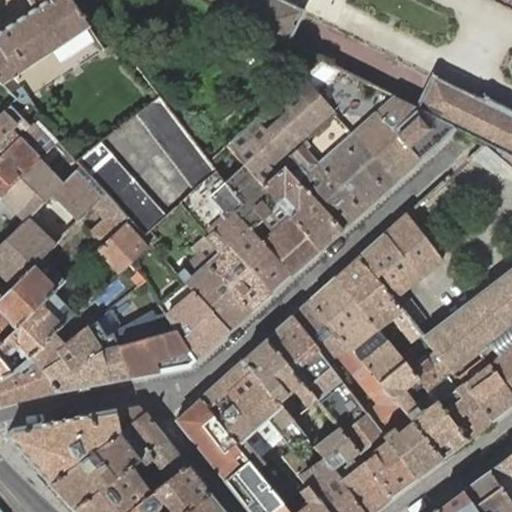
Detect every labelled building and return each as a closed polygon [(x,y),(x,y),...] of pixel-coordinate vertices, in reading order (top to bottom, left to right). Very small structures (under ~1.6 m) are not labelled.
[(28,0),(34,7),(23,15),(0,29),(0,82),(1,84),(88,27),(69,0),(28,0)] [(69,0),(88,27),(99,43),(108,37),(112,44),(118,41),(122,39),(117,32),(114,34),(91,0),(69,0)] [(196,0),(284,44),(303,10),(282,0),(196,0)] [(104,50),(112,44),(108,37),(99,43),(104,50)] [(312,56),(284,44),(278,56),(306,69),(312,56)] [(511,155),(511,110),(483,95),(481,99),(432,74),(416,108),(455,128),(484,142),(511,155)] [(337,112),(306,75),(227,146),(243,165),(261,186),(281,208),(292,221),(319,250),(330,240),(341,230),(367,207),(393,183),(419,160),(455,128),(416,108),(396,98),(377,114),(356,133),(322,163),(304,143),(337,112)] [(11,93),(23,104),(23,100),(25,103),(26,103),(26,104),(27,104),(27,105),(27,109),(35,117),(38,113),(38,110),(32,102),(30,98),(21,86),(11,93)] [(216,171),(208,161),(159,96),(135,114),(192,189),(180,202),(207,235),(213,230),(227,246),(270,293),(291,275),(264,245),(252,232),(234,213),(242,204),(226,185),(224,181),(216,171)] [(0,155),(1,155),(32,124),(24,115),(15,124),(2,112),(0,113),(0,155)] [(0,195),(1,197),(53,145),(32,124),(1,155),(0,155),(0,195)] [(487,364),(511,397),(511,155),(484,142),(481,145),(511,170),(511,267),(423,336),(423,337),(434,351),(451,371),(456,375),(464,369),(460,364),(474,353),(482,356),(487,364)] [(156,224),(165,216),(99,143),(75,161),(80,166),(105,193),(106,192),(117,205),(118,207),(129,220),(143,235),(149,230),(156,224)] [(44,201),(76,169),(53,145),(1,197),(1,198),(0,198),(0,245),(24,221),(44,201)] [(261,186),(243,165),(224,181),(226,185),(242,204),(234,213),(252,232),(281,208),(261,186)] [(94,204),(105,193),(80,166),(76,169),(44,201),(24,221),(0,245),(0,297),(1,296),(12,284),(39,258),(94,204)] [(125,224),(129,220),(118,207),(117,205),(106,192),(105,193),(94,204),(107,219),(92,234),(103,245),(125,224)] [(264,245),(292,221),(281,208),(252,232),(264,245)] [(405,213),(357,256),(391,298),(442,258),(405,213)] [(291,275),(319,250),(292,221),(264,245),(291,275)] [(146,248),(125,224),(103,245),(97,249),(118,273),(120,271),(129,263),(135,258),(146,248)] [(156,239),(149,230),(143,235),(151,243),(151,244),(156,239)] [(249,312),(270,293),(227,246),(213,230),(207,235),(204,238),(210,245),(198,255),(206,264),(249,312)] [(228,330),(249,312),(206,264),(198,255),(184,268),(177,274),(185,282),(193,292),(228,330)] [(391,298),(357,256),(334,277),(376,328),(391,317),(403,330),(411,323),(400,309),(391,298)] [(0,342),(13,331),(23,320),(50,294),(62,283),(39,258),(12,284),(1,296),(0,297),(0,342)] [(129,263),(135,270),(137,267),(138,261),(135,258),(129,263)] [(376,328),(334,277),(309,299),(360,360),(377,382),(404,362),(376,328)] [(195,360),(228,330),(193,292),(185,282),(164,300),(159,295),(155,298),(159,304),(164,313),(165,315),(175,330),(195,360)] [(0,378),(10,373),(12,371),(27,356),(53,333),(72,315),(50,294),(23,320),(13,331),(0,342),(0,378)] [(360,360),(309,299),(290,316),(318,350),(327,363),(341,352),(352,366),(355,365),(358,368),(352,373),(374,400),(385,391),(377,382),(360,360)] [(93,385),(129,378),(118,346),(175,330),(165,315),(164,313),(156,318),(154,311),(113,334),(105,339),(96,344),(85,327),(64,345),(56,350),(61,358),(42,371),(57,391),(93,385)] [(318,350),(290,316),(265,339),(292,371),(316,400),(338,427),(345,436),(358,452),(382,435),(369,417),(366,413),(327,363),(318,350)] [(423,337),(423,336),(416,328),(412,331),(419,340),(423,337)] [(189,366),(195,360),(175,330),(118,346),(129,378),(189,366)] [(0,403),(57,391),(42,371),(61,358),(56,350),(64,345),(53,333),(27,356),(12,371),(10,373),(0,378),(0,403)] [(292,371),(265,339),(242,359),(277,402),(292,388),(308,407),(316,400),(292,371)] [(446,375),(451,371),(434,351),(410,370),(416,378),(426,390),(446,375)] [(491,421),(511,405),(511,397),(487,364),(482,356),(464,369),(456,375),(462,383),(491,421)] [(277,402),(242,359),(199,398),(248,461),(255,471),(264,463),(244,438),(267,418),(293,448),(306,437),(293,421),(277,402)] [(416,378),(410,370),(404,362),(377,382),(385,391),(387,395),(389,395),(391,396),(407,416),(410,421),(440,459),(465,440),(435,403),(424,410),(421,407),(418,410),(402,389),(416,378)] [(462,383),(456,375),(451,371),(446,375),(455,387),(462,383)] [(465,440),(491,421),(462,383),(455,387),(446,375),(426,390),(435,403),(465,440)] [(392,427),(407,416),(391,396),(389,395),(366,413),(369,417),(382,435),(392,427)] [(248,461),(199,398),(175,420),(223,481),(248,461)] [(118,432),(144,412),(138,405),(114,410),(12,429),(5,435),(49,484),(118,432)] [(166,439),(144,412),(118,432),(49,484),(63,499),(73,510),(133,464),(139,459),(166,439)] [(415,478),(440,459),(410,421),(407,416),(392,427),(382,435),(388,442),(415,478)] [(349,459),(358,452),(345,436),(338,427),(314,446),(322,457),(332,468),(343,459),(346,462),(349,459)] [(391,496),(415,478),(388,442),(382,435),(358,452),(364,459),(391,496)] [(187,465),(166,439),(139,459),(133,464),(73,510),(74,511),(126,511),(153,491),(187,465)] [(325,511),(363,511),(339,478),(335,472),(332,468),(322,457),(308,468),(292,449),(282,457),(297,475),(306,486),(325,511)] [(364,459),(358,452),(349,459),(350,460),(335,472),(339,478),(363,511),(369,511),(391,496),(364,459)] [(511,452),(493,467),(511,476),(511,452)] [(248,461),(223,481),(248,511),(269,511),(281,503),(255,471),(248,461)] [(181,511),(208,492),(187,465),(153,491),(126,511),(181,511)] [(511,476),(493,467),(488,470),(508,500),(511,495),(511,476)] [(488,470),(460,491),(474,511),(511,511),(511,506),(508,500),(488,470)] [(325,511),(306,486),(299,491),(308,502),(295,511),(292,506),(286,510),(287,511),(325,511)] [(474,511),(460,491),(435,510),(435,511),(474,511)] [(224,511),(208,492),(181,511),(224,511)] [(287,511),(286,510),(281,504),(281,503),(269,511),(287,511)]
